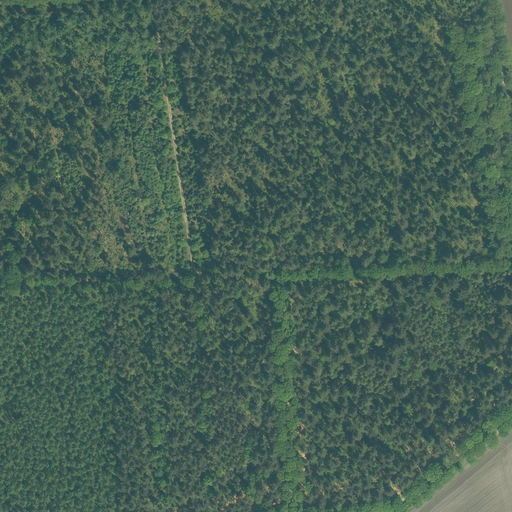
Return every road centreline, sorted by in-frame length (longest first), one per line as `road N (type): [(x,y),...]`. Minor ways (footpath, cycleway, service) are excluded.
road 1 (track): [(152,0),(195,271),(208,511)]
road 2 (track): [(511,255),(0,286)]
road 3 (track): [(511,408),(409,492),(353,511)]
road 4 (track): [(488,0),(511,118)]
